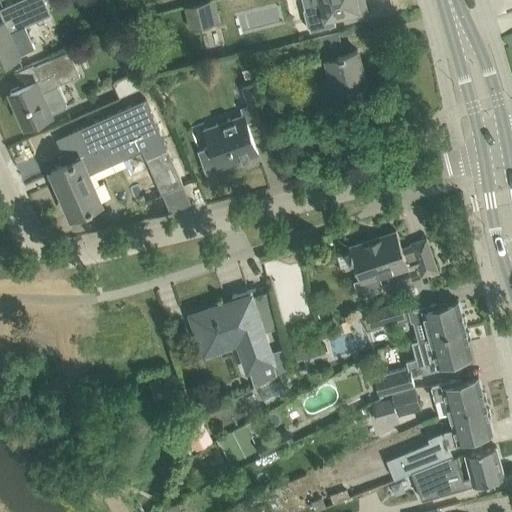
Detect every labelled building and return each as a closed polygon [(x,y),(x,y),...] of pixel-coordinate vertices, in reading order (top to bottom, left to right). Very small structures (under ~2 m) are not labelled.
[(0,13),(3,21),(0,22),(0,62),(12,58),(19,55),(34,47),(25,26),(36,22),(31,11),(46,4),(44,0),(18,0),(16,1),(0,8),(0,13)] [(215,0),(214,0),(185,7),(185,9),(186,12),(190,29),(221,22),(215,0)] [(338,22),(349,20),(368,15),(364,0),(307,0),(315,29),(328,26),(326,18),(337,15),(338,22)] [(255,71),(266,68),(318,54),(325,75),(314,79),(322,106),(353,97),(350,87),(366,83),(357,50),(344,53),(338,30),(249,54),(255,71)] [(63,83),(80,75),(69,51),(53,58),(35,66),(40,78),(10,91),(25,125),(44,117),(51,114),(67,106),(57,85),(63,83)] [(134,89),(135,90),(145,85),(139,71),(113,82),(119,96),(134,89)] [(247,104),(253,120),(271,114),(259,81),(241,87),(247,104)] [(138,96),(135,90),(134,89),(119,96),(122,103),(138,96)] [(56,167),(51,169),(56,181),(54,182),(54,183),(57,182),(72,216),(89,208),(89,209),(93,207),(93,206),(101,203),(88,174),(150,145),(154,153),(167,147),(161,133),(145,98),(57,138),(68,162),(58,167),(57,166),(56,167)] [(211,146),(198,150),(206,171),(205,172),(205,173),(243,159),(243,161),(244,160),(243,157),(249,155),(250,158),(251,158),(250,157),(258,154),(247,123),(253,120),(247,104),(240,107),(243,114),(227,120),(204,128),(207,136),(211,146)] [(154,153),(145,157),(161,193),(156,196),(156,197),(157,196),(163,194),(184,185),(167,147),(154,153)] [(349,253),(351,258),(358,280),(355,281),(359,292),(363,295),(379,289),(381,285),(380,280),(381,280),(380,277),(418,264),(422,275),(437,270),(426,238),(411,243),(412,246),(403,249),(396,230),(394,231),(395,234),(368,243),(367,240),(349,246),(351,252),(349,253)] [(249,291),(260,287),(260,286),(232,296),(234,300),(193,314),(199,333),(204,350),(238,338),(248,368),(249,367),(249,370),(272,361),(270,355),(263,333),(251,297),(249,291)] [(433,303),(410,309),(418,340),(465,327),(458,300),(441,305),(441,301),(433,303)] [(380,324),(405,317),(401,302),(367,311),(367,310),(357,315),(366,330),(381,327),(380,324)] [(415,357),(406,360),(408,366),(410,366),(412,374),(419,372),(427,370),(449,364),(457,362),(456,359),(472,355),(465,327),(418,340),(411,341),(415,357)] [(387,369),(372,372),(378,395),(382,393),(382,394),(392,392),(415,386),(412,374),(410,366),(408,366),(388,371),(387,369)] [(160,376),(149,380),(155,398),(166,394),(160,376)] [(450,413),(485,403),(478,376),(462,381),(461,377),(453,379),(431,385),(434,399),(439,416),(450,413)] [(392,392),(397,415),(421,409),(415,386),(392,392)] [(430,441),(404,452),(411,471),(452,455),(449,446),(477,439),(476,435),(493,431),(485,403),(450,413),(454,429),(443,432),(429,437),(430,441)] [(196,450),(212,442),(200,420),(197,422),(184,429),(180,430),(178,443),(176,462),(196,450)] [(262,457),(269,454),(268,453),(280,447),(281,448),(295,441),(289,428),(255,444),(262,457)] [(452,455),(411,471),(412,473),(416,471),(419,476),(416,477),(423,495),(421,496),(422,498),(466,486),(473,484),(473,485),(504,477),(496,446),(477,451),(465,454),(471,477),(464,478),(458,454),(452,456),(452,455)] [(267,501),(279,496),(275,487),(254,496),(260,511),(267,511),(271,510),(267,501)] [(347,489),(330,496),(332,502),(349,495),(347,489)] [(321,499),(310,504),(312,510),(324,505),(321,499)]
